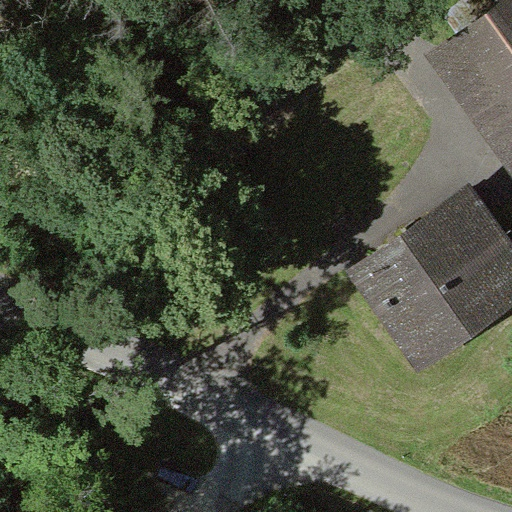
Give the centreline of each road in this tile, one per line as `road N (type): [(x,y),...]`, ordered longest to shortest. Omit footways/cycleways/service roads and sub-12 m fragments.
road 1 (track): [(0,238),(220,124),(336,42),(424,64),(444,109),(443,149),(195,393)]
road 2 (tertiary): [(0,298),(195,393),(488,511)]
road 3 (track): [(146,511),(146,365),(3,511)]
